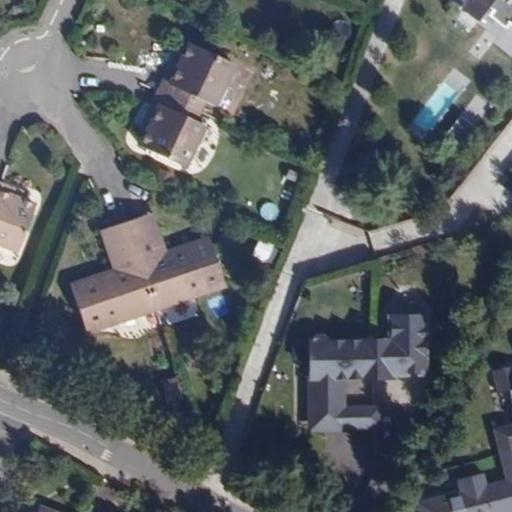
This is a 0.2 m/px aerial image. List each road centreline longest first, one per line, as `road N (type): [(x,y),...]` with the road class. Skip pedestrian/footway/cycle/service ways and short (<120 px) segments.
road 1 (residential): [(223,511),(0,397)]
road 2 (unclassified): [(37,71),(111,181)]
